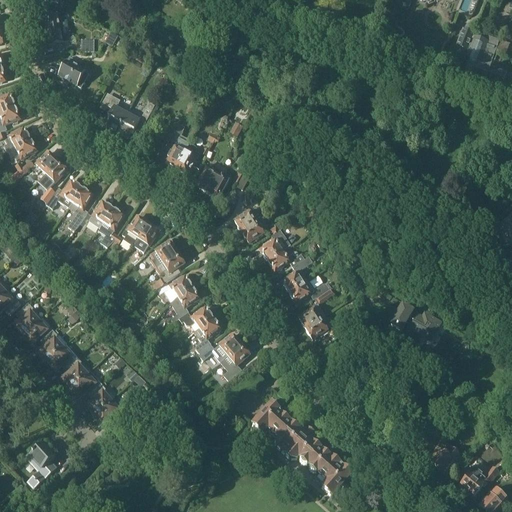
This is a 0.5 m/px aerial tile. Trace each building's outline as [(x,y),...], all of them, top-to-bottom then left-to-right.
[(49,46),(65,43),(59,16),(44,19),(46,27),(47,27),(49,37),(48,37),(49,46)] [(467,53),(474,35),(462,30),(456,48),(467,53)] [(109,37),(105,44),(112,49),(117,41),(109,37)] [(499,42),(483,37),(482,41),(474,38),(457,86),(468,90),(470,84),(480,87),(479,90),(489,93),(489,91),(500,94),(506,77),(488,71),(494,54),(504,58),(507,51),(497,48),(499,42)] [(81,91),(85,84),(81,82),(85,74),(78,70),(79,68),(76,66),(77,64),(70,60),(67,64),(59,80),(66,83),(65,84),(70,86),(77,89),(81,91)] [(0,114),(15,109),(15,108),(15,106),(14,103),(12,102),(11,97),(4,99),(2,95),(0,96),(0,114)] [(107,127),(118,133),(129,112),(116,105),(118,101),(113,98),(108,108),(113,111),(108,119),(110,121),(107,127)] [(129,112),(118,133),(128,139),(132,132),(135,133),(140,122),(145,125),(155,108),(149,105),(142,119),(129,112)] [(15,110),(15,109),(0,114),(0,122),(1,123),(3,128),(19,122),(18,116),(18,115),(17,111),(15,110)] [(176,170),(177,170),(190,146),(192,143),(182,138),(184,133),(183,133),(185,129),(179,125),(170,141),(176,145),(174,149),(174,148),(173,150),(171,149),(164,161),(166,163),(166,164),(170,166),(171,168),(174,170),(176,170)] [(229,136),(236,140),(242,129),(235,125),(229,136)] [(4,149),(8,156),(16,151),(31,142),(30,141),(30,139),(28,136),(27,135),(24,131),(9,139),(10,141),(6,143),(8,147),(4,149)] [(207,142),(213,145),(219,135),(215,133),(213,136),(211,135),(207,142)] [(16,151),(8,156),(11,161),(15,159),(17,163),(21,160),(22,162),(37,154),(34,149),(34,147),(32,144),(31,143),(31,142),(16,151)] [(193,146),(190,146),(177,170),(178,171),(179,172),(182,174),(184,174),(188,176),(200,156),(196,154),(197,150),(196,148),(193,146)] [(201,156),(206,159),(209,153),(204,150),(201,156)] [(46,176),(57,164),(57,163),(56,161),(54,159),(52,158),(48,155),(35,169),(33,171),(37,175),(41,172),(46,176)] [(18,174),(9,181),(13,186),(30,172),(33,171),(35,169),(31,164),(24,169),(18,174)] [(15,168),(18,174),(24,169),(21,164),(15,168)] [(58,164),(57,164),(46,176),(55,185),(67,172),(63,169),(62,167),(60,165),(58,164)] [(208,197),(222,169),(217,165),(214,170),(208,167),(196,191),(195,195),(200,198),(202,194),(203,194),(203,195),(208,197)] [(227,171),(222,169),(208,197),(211,199),(212,199),(213,201),(215,202),(217,202),(219,202),(228,183),(231,178),(225,175),(227,171)] [(243,191),(251,176),(245,172),(236,188),(243,191)] [(242,178),(237,175),(233,182),(238,185),(242,178)] [(69,210),(81,190),(80,188),(77,186),(75,186),(70,183),(58,203),(69,210)] [(81,190),(69,210),(75,214),(70,222),(73,223),(69,229),(75,234),(88,214),(83,211),(92,197),(88,195),(87,193),(84,191),(82,191),(81,190)] [(45,199),(50,202),(51,200),(54,196),(49,193),(45,199)] [(52,211),(57,204),(51,200),(50,202),(46,208),(52,211)] [(100,231),(112,214),(113,211),(112,209),(109,207),(107,207),(102,204),(89,224),(100,231)] [(242,233),(242,234),(263,220),(256,209),(250,214),(235,223),(238,228),(238,229),(240,232),(242,233)] [(100,246),(103,248),(112,233),(114,234),(124,218),(120,215),(119,214),(116,212),(114,212),(113,211),(112,214),(100,231),(98,234),(105,238),(100,246)] [(38,219),(31,214),(28,219),(34,223),(38,219)] [(127,238),(125,241),(134,248),(139,240),(138,240),(148,225),(147,224),(144,222),(142,222),(138,219),(132,228),(129,226),(123,236),(127,238)] [(263,220),(242,234),(243,235),(243,237),(245,240),(246,240),(249,245),(264,236),(262,233),(269,228),(263,220)] [(511,220),(511,221),(509,220),(497,233),(511,247),(511,220)] [(269,232),(273,237),(280,232),(285,229),(280,223),(274,227),(275,228),(269,232)] [(134,248),(145,254),(150,247),(160,233),(155,230),(154,228),(151,226),(149,226),(148,225),(138,240),(139,240),(134,248)] [(268,262),(268,263),(288,250),(289,249),(291,248),(280,232),(273,237),(276,242),(261,252),(264,257),(264,259),(266,261),(268,262)] [(112,233),(103,248),(107,250),(111,247),(115,242),(119,237),(114,234),(112,233)] [(121,239),(119,237),(115,242),(111,247),(116,250),(119,246),(123,240),(121,239)] [(155,270),(177,255),(176,254),(176,252),(174,250),(173,249),(170,244),(150,257),(153,261),(150,263),(155,270)] [(17,259),(5,245),(0,249),(12,263),(17,259)] [(53,246),(46,255),(52,260),(60,251),(53,246)] [(288,250),(268,263),(269,264),(269,266),(271,269),(272,269),(275,274),(289,265),(292,270),(293,269),(305,261),(301,256),(294,261),(291,257),(293,255),(289,249),(288,250)] [(66,256),(61,252),(53,261),(64,270),(68,264),(63,260),(66,256)] [(177,256),(177,255),(155,270),(160,277),(165,275),(167,278),(158,283),(152,288),(156,292),(157,291),(167,285),(181,275),(177,271),(184,266),(181,261),(181,260),(179,257),(177,256)] [(289,294),(289,295),(307,283),(301,272),(313,264),(309,259),(305,261),(293,269),(296,275),(282,284),(285,289),(285,290),(287,293),(289,294)] [(171,288),(178,299),(192,290),(192,289),(192,287),(190,284),(188,283),(185,279),(171,288)] [(0,298),(8,291),(0,282),(0,298)] [(311,297),(314,301),(325,294),(331,290),(328,285),(325,287),(324,286),(314,293),(307,283),(289,295),(290,296),(290,298),(292,301),(293,301),(296,306),(311,297)] [(104,291),(97,285),(87,295),(94,301),(104,291)] [(192,290),(178,299),(170,306),(180,321),(189,315),(185,310),(199,301),(197,297),(196,295),(195,292),(193,291),(192,290)] [(315,309),(318,307),(335,296),(331,290),(325,294),(314,301),(314,302),(312,303),(315,309)] [(8,291),(0,298),(0,315),(7,309),(12,315),(22,306),(8,291)] [(20,338),(21,339),(39,323),(42,320),(29,305),(19,314),(25,319),(15,328),(19,332),(19,333),(19,334),(19,336),(20,337),(20,338)] [(305,331),(325,318),(318,307),(315,309),(298,320),(301,324),(301,326),(303,329),(305,330),(305,331)] [(430,342),(441,324),(425,315),(423,319),(403,307),(392,327),(402,333),(405,327),(430,342)] [(195,325),(200,331),(213,321),(213,320),(213,318),(211,316),(209,315),(206,310),(193,320),(189,315),(180,321),(179,322),(182,326),(184,325),(186,328),(190,329),(195,325)] [(75,315),(68,321),(72,326),(76,324),(79,319),(75,315)] [(325,318),(305,331),(306,331),(306,333),(308,336),(309,337),(312,342),(327,332),(332,329),(329,325),(325,318)] [(214,322),(213,321),(200,331),(195,335),(199,342),(202,345),(196,349),(195,352),(199,356),(211,347),(207,342),(221,332),(218,327),(218,325),(216,323),(214,322)] [(131,322),(123,329),(129,335),(137,328),(131,322)] [(41,338),(45,342),(54,333),(50,329),(47,332),(39,323),(21,339),(22,340),(23,341),(24,341),(25,342),(27,342),(28,342),(32,346),(41,338)] [(336,339),(344,327),(339,323),(330,335),(336,339)] [(45,365),(45,366),(63,350),(66,347),(67,345),(60,337),(58,338),(54,333),(45,342),(49,346),(39,354),(43,358),(43,360),(43,361),(43,363),(44,364),(45,365)] [(228,358),(241,347),(241,345),(238,342),(237,342),(233,338),(220,349),(215,353),(213,355),(214,356),(221,364),(228,358)] [(404,344),(397,339),(394,344),(401,349),(404,344)] [(65,364),(69,369),(78,360),(66,347),(63,350),(45,366),(46,366),(47,367),(48,368),(49,368),(51,369),(52,369),(56,373),(65,364)] [(242,348),(241,347),(228,358),(221,364),(229,374),(224,378),(229,384),(241,373),(237,369),(250,358),(246,353),(246,352),(244,349),(242,348)] [(348,357),(352,352),(347,347),(342,352),(348,357)] [(201,358),(201,359),(205,364),(214,356),(213,355),(215,353),(211,349),(201,358)] [(442,366),(430,359),(426,366),(438,373),(442,366)] [(69,391),(69,392),(87,376),(82,371),(85,368),(78,360),(69,369),(73,373),(63,381),(67,385),(67,386),(67,388),(67,389),(68,390),(69,391)] [(166,373),(172,366),(168,361),(161,368),(166,373)] [(89,391),(93,395),(103,387),(98,382),(95,385),(87,376),(69,392),(70,393),(71,394),(72,395),(73,395),(75,395),(77,395),(80,399),(89,391)] [(93,418),(93,419),(111,403),(106,398),(109,395),(103,387),(93,395),(97,399),(88,408),(91,412),(91,413),(91,415),(92,416),(92,417),(93,418)] [(203,404),(199,399),(196,401),(195,402),(200,407),(201,406),(203,404)] [(112,404),(111,403),(93,419),(94,420),(95,421),(96,421),(98,422),(99,422),(101,422),(104,426),(113,418),(117,422),(127,414),(122,409),(119,412),(112,404)] [(299,458),(302,460),(301,461),(301,462),(302,464),(303,465),(305,466),(306,465),(308,465),(311,468),(311,469),(311,471),(311,472),(313,473),(314,474),(316,474),(317,473),(327,482),(322,488),(333,497),(338,491),(342,494),(346,494),(349,491),(349,487),(345,484),(353,474),(345,468),(333,458),(332,459),(315,444),(319,440),(314,435),(314,433),(310,429),(308,430),(302,425),(299,430),(278,412),(279,411),(272,404),(252,427),(263,436),(268,431),(278,440),(276,442),(277,448),(291,460),(297,460),(299,458)] [(431,446),(444,431),(433,423),(421,437),(431,446)] [(443,442),(427,461),(437,470),(437,471),(440,474),(441,474),(446,478),(450,473),(452,475),(465,460),(443,442)] [(56,471),(50,464),(55,460),(42,446),(27,460),(39,473),(28,483),(35,490),(56,471)] [(485,477),(491,482),(499,472),(493,467),(485,477)] [(460,489),(458,491),(465,496),(466,494),(468,492),(475,498),(483,488),(486,485),(479,479),(482,476),(484,474),(477,468),(475,470),(473,473),(470,471),(464,478),(467,480),(463,485),(463,486),(460,489)] [(498,511),(502,508),(508,501),(496,490),(490,496),(479,508),(483,511),(498,511)]
